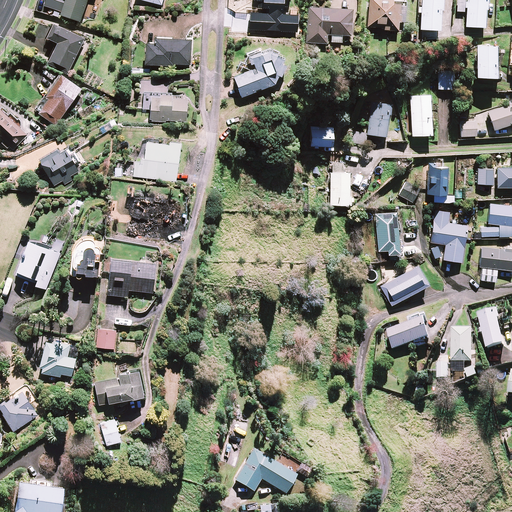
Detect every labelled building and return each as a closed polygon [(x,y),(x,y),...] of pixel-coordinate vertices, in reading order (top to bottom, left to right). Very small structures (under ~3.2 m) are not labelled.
[(44,0),(43,5),(79,21),(88,0),(44,0)] [(291,0),(253,0),(254,7),(267,8),(266,27),(282,28),(283,6),(291,6),(291,0)] [(404,0),(369,0),(368,25),(398,27),(398,19),(404,19),(405,0),(404,0)] [(440,0),(420,0),(419,26),(439,27),(440,0)] [(487,7),(486,0),(456,0),(456,10),(466,10),(465,24),(484,25),(485,7),(487,7)] [(350,32),(350,5),(308,4),(308,21),(306,27),(305,42),(326,42),(327,34),(331,33),(331,40),(342,40),(342,32),(350,32)] [(85,39),(54,24),(47,37),(58,42),(49,60),(70,70),(85,39)] [(154,35),(154,40),(146,40),(145,62),(171,63),(171,62),(189,63),(190,37),(154,35)] [(274,46),(269,43),(247,52),(252,64),(232,73),(240,92),(274,78),(276,71),(280,70),(284,62),(281,55),(274,46)] [(496,44),(476,43),(475,82),(495,83),(496,44)] [(455,71),(439,71),(438,88),(454,89),(455,71)] [(81,87),(61,74),(47,96),(50,98),(39,114),(57,125),(81,87)] [(171,92),(159,91),(159,94),(151,93),(149,118),(186,120),(187,97),(171,96),(171,92)] [(431,133),(429,94),(409,95),(411,134),(431,133)] [(511,122),(511,102),(488,111),(494,129),(511,122)] [(387,136),(389,104),(370,103),(367,135),(387,136)] [(12,152),(16,147),(15,146),(17,143),(19,145),(27,136),(0,109),(0,140),(3,142),(2,143),(7,149),(8,148),(12,152)] [(117,125),(114,118),(99,126),(102,133),(117,125)] [(475,136),(475,120),(460,121),(461,136),(475,136)] [(332,128),(311,128),(310,146),(331,147),(332,128)] [(403,140),(402,132),(388,133),(389,141),(403,140)] [(366,135),(353,134),(353,147),(366,147),(366,135)] [(179,142),(146,139),(144,157),(135,156),(133,175),(175,180),(179,142)] [(79,171),(65,148),(59,152),(57,148),(39,159),(54,185),(62,180),(65,185),(72,181),(70,176),(79,171)] [(126,163),(117,162),(114,176),(123,177),(126,163)] [(446,164),(429,164),(428,193),(446,194),(446,164)] [(511,184),(511,165),(497,166),(497,185),(511,184)] [(492,167),(478,166),(477,181),(491,182),(492,167)] [(349,206),(349,173),(330,173),(331,206),(349,206)] [(419,188),(406,182),(400,196),(412,202),(419,188)] [(179,203),(131,194),(128,207),(133,208),(132,216),(156,220),(155,223),(175,226),(179,203)] [(511,203),(489,201),(487,222),(511,223),(511,203)] [(449,211),(434,210),(430,241),(445,243),(443,257),(461,259),(465,224),(447,222),(449,211)] [(398,252),(396,211),(375,212),(377,249),(387,249),(387,252),(398,252)] [(147,223),(132,220),(129,234),(144,237),(147,223)] [(499,235),(498,225),(480,226),(481,235),(499,235)] [(46,243),(48,236),(44,234),(41,241),(28,236),(16,267),(36,275),(34,282),(46,287),(63,242),(52,238),(50,244),(46,243)] [(511,268),(511,248),(481,246),(480,265),(482,266),(481,279),(495,280),(496,267),(511,268)] [(94,252),(79,251),(79,257),(75,256),(75,263),(73,263),(73,267),(81,268),(81,274),(100,274),(100,254),(94,254),(94,252)] [(156,261),(110,255),(108,271),(101,270),(99,286),(107,287),(106,292),(127,294),(128,287),(153,290),(156,261)] [(427,282),(415,264),(380,286),(391,304),(427,282)] [(503,343),(496,310),(479,314),(486,347),(503,343)] [(429,337),(423,319),(387,330),(393,348),(429,337)] [(115,327),(97,324),(95,343),(113,345),(115,327)] [(474,360),(472,327),(451,328),(453,371),(464,371),(464,360),(474,360)] [(51,334),(40,332),(36,350),(43,352),(39,370),(59,374),(60,371),(71,373),(75,356),(66,354),(69,341),(50,337),(51,334)] [(448,355),(431,356),(431,371),(437,370),(438,378),(449,377),(448,355)] [(143,391),(138,366),(118,370),(119,375),(93,380),(97,402),(107,400),(107,398),(143,391)] [(5,397),(0,399),(0,410),(12,430),(37,414),(21,389),(6,399),(5,397)] [(121,439),(114,417),(99,421),(106,443),(121,439)] [(295,472),(253,448),(235,480),(253,490),(260,477),(284,491),(295,472)] [(55,511),(59,484),(16,480),(12,511),(25,511),(35,511),(55,511)]
